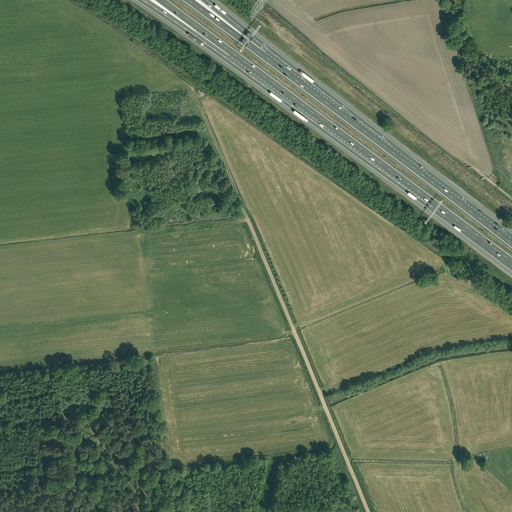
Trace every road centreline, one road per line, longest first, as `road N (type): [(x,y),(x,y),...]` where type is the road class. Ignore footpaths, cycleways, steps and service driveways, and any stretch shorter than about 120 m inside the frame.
road 1 (track): [(181,80),(193,89),(369,511)]
road 2 (motorway): [(230,54),(511,264)]
road 3 (motorway): [(511,243),(263,55)]
